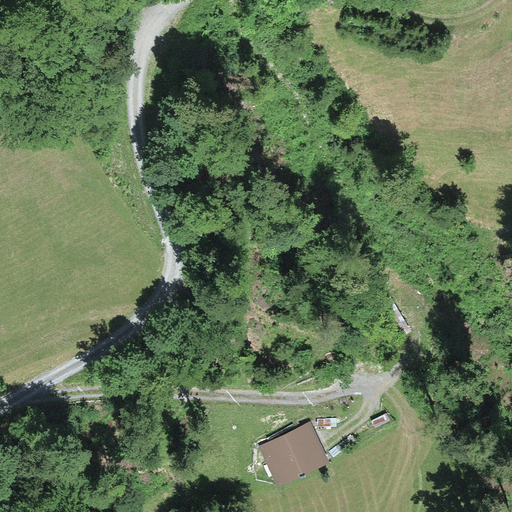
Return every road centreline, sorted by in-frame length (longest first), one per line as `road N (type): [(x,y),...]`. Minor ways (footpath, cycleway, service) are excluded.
road 1 (unclassified): [(186,0),(151,37),(141,73),(141,128),(177,236),(174,272),(153,308),(0,415)]
road 2 (track): [(31,393),(306,399),(376,386),(365,420),(328,438)]
